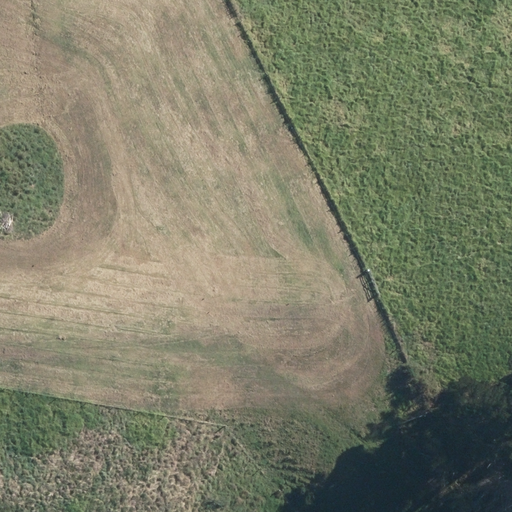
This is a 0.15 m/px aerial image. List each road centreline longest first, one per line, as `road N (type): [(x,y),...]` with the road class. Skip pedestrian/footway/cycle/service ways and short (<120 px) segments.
road 1 (track): [(0,353),(110,338),(180,343),(267,374),(369,435),(444,511)]
road 2 (unknown): [(511,190),(407,316),(272,389)]
